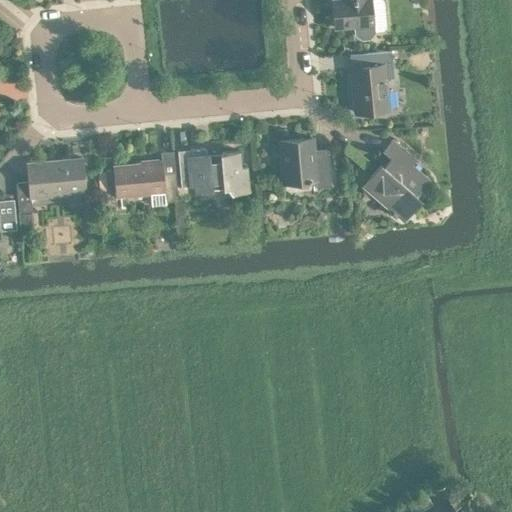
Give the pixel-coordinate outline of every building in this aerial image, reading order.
[(373,31),(372,19),(369,0),(332,0),(334,27),(354,25),(355,32),(361,37),(368,37),(373,31)] [(390,50),(349,54),(355,112),(388,108),(385,77),(393,76),(390,50)] [(278,140),(282,182),(315,179),(315,187),(331,186),(327,148),(313,149),(312,137),(278,140)] [(419,200),(414,196),(429,179),(411,164),(415,160),(391,139),(381,150),(390,157),(380,168),(377,166),(361,184),(403,220),(419,200)] [(239,150),(207,153),(206,151),(206,150),(205,149),(204,148),(202,147),(200,147),(177,149),(180,186),(194,184),(195,189),(226,186),(230,192),(249,190),(247,166),(241,166),(239,150)] [(15,181),(18,211),(31,210),(30,197),(85,192),(81,157),(26,162),(28,180),(15,181)] [(165,204),(164,200),(177,199),(175,171),(162,173),(161,161),(112,166),(115,195),(150,192),(151,206),(165,204)] [(105,170),(95,171),(96,190),(106,189),(105,170)] [(20,213),(20,225),(30,224),(29,213),(20,213)] [(460,504),(447,481),(434,488),(447,511),(460,504)] [(406,502),(407,503),(392,511),(415,511),(432,503),(426,492),(406,502)]
